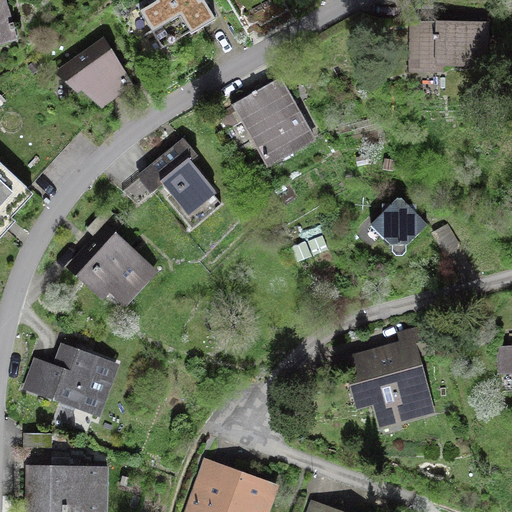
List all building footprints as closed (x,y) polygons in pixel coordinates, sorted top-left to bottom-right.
[(0,0),(0,42),(14,38),(2,0),(0,0)] [(158,0),(140,11),(162,48),(169,43),(173,44),(175,40),(190,31),(191,33),(215,19),(203,0),(200,0),(199,1),(198,0),(158,0)] [(484,25),(412,24),(412,69),(440,70),(440,64),(483,64),(484,25)] [(102,105),(129,86),(102,41),(62,70),(102,105)] [(0,163),(26,187),(84,123),(27,71),(0,100),(0,163)] [(280,79),(233,106),(267,164),(313,138),(280,79)] [(183,138),(137,175),(152,193),(162,185),(182,209),(179,212),(183,218),(200,204),(208,215),(220,205),(211,194),(215,191),(190,162),(197,156),(183,138)] [(4,210),(26,187),(0,163),(0,223),(8,214),(4,210)] [(407,204),(401,198),(397,198),(391,204),(382,204),(382,214),(371,226),(392,246),(392,252),(396,256),(401,256),(406,252),(406,246),(427,225),(416,214),(416,204),(407,204)] [(151,271),(106,230),(72,267),(101,294),(116,278),(132,293),(151,271)] [(383,425),(428,412),(412,355),(431,350),(424,327),(399,335),(403,351),(387,356),(385,351),(349,361),(357,390),(372,386),(383,425)] [(41,365),(31,390),(96,414),(114,364),(64,346),(55,370),(41,365)] [(511,348),(498,350),(500,371),(511,370),(511,348)] [(23,433),(22,447),(51,448),(52,433),(23,433)] [(56,467),(27,467),(26,511),(105,511),(106,468),(70,467),(70,457),(56,457),(56,467)] [(263,511),(272,489),(207,465),(188,511),(263,511)]
